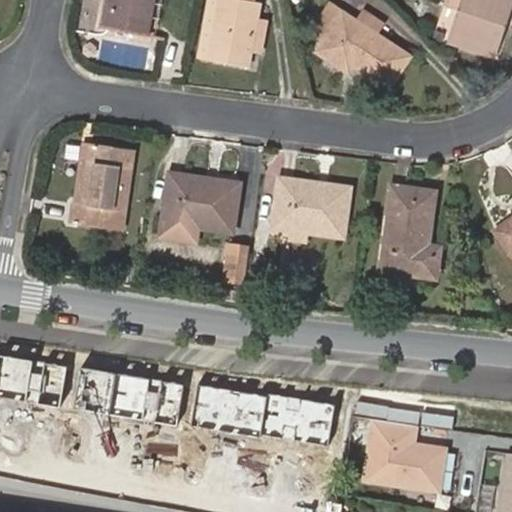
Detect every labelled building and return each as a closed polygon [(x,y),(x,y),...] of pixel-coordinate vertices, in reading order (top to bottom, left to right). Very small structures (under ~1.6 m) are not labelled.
[(106,0),(101,28),(109,30),(114,0),(106,0)] [(114,0),(109,30),(146,37),(153,0),(114,0)] [(209,0),(199,56),(210,58),(220,0),(209,0)] [(253,0),(220,0),(210,58),(248,65),(260,2),(253,0)] [(511,0),(463,0),(449,41),(493,56),(511,0)] [(322,41),(340,10),(330,4),(311,33),(322,41)] [(410,55),(340,10),(322,41),(316,51),(351,73),(354,67),(389,88),(410,55)] [(134,150),(90,143),(86,170),(81,205),(71,203),(68,219),(123,227),(134,150)] [(76,168),(71,203),(81,205),(86,170),(76,168)] [(196,220),(196,227),(232,232),(240,181),(168,171),(162,215),(196,220)] [(308,224),(308,232),(344,237),(351,188),(278,178),(274,219),(308,224)] [(435,191),(391,185),(379,269),(436,278),(441,245),(428,243),(435,191)] [(161,222),(196,227),(196,220),(162,215),(161,222)] [(511,217),(495,230),(511,253),(511,217)] [(273,227),(308,232),(308,224),(274,219),(273,227)] [(224,279),(245,282),(250,248),(229,245),(224,279)] [(125,264),(108,262),(106,277),(123,279),(125,264)] [(67,367),(0,355),(0,399),(59,410),(67,367)] [(186,387),(78,367),(71,408),(178,428),(186,387)] [(336,405),(200,383),(193,426),(329,447),(336,405)] [(417,424),(377,419),(367,476),(437,489),(445,449),(414,445),(417,424)] [(511,511),(511,452),(507,452),(498,511),(511,511)]
